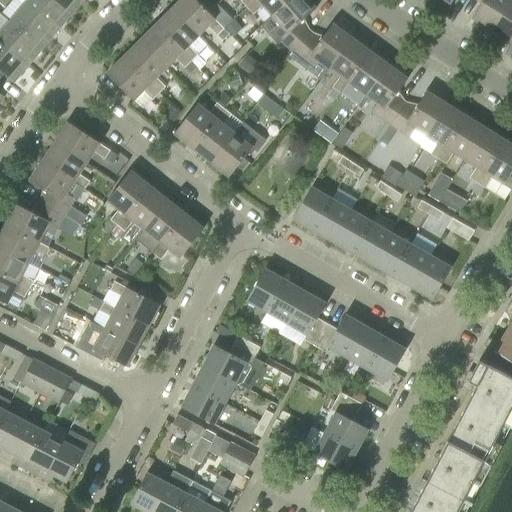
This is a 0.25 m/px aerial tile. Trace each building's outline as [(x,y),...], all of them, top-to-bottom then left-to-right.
[(52,0),(29,0),(25,5),(57,32),(71,16),(52,0)] [(52,0),(71,16),(84,0),(52,0)] [(216,19),(197,0),(181,0),(173,9),(200,35),(208,26),(218,36),(225,29),(216,19)] [(291,0),(256,0),(247,8),(254,15),(264,6),(273,16),(291,0)] [(293,51),(311,32),(301,23),(316,9),(308,0),(291,0),(273,16),(281,26),(274,33),(281,40),(293,51)] [(482,0),(483,0),(472,18),(492,30),(510,0),(482,0)] [(511,0),(510,0),(492,30),(511,42),(511,41),(511,0)] [(25,5),(11,22),(43,49),(57,32),(25,5)] [(157,25),(193,61),(199,55),(190,45),(200,35),(173,9),(157,25)] [(243,29),(235,20),(226,28),(234,37),(243,29)] [(11,22),(0,34),(0,40),(29,65),(43,49),(11,22)] [(330,69),(353,38),(333,24),(321,41),(311,32),(293,51),(288,56),(321,80),(330,69)] [(140,41),(167,68),(176,59),(186,68),(193,61),(157,25),(140,41)] [(223,41),(230,34),(225,29),(218,36),(223,41)] [(353,38),(330,69),(340,76),(332,87),(340,93),(370,51),(358,42),(353,38)] [(15,83),(29,65),(0,40),(0,78),(5,74),(15,83)] [(140,41),(124,57),(124,58),(160,94),(167,87),(157,77),(167,68),(140,41)] [(370,51),(340,93),(348,98),(355,88),(366,95),(389,65),(370,51)] [(107,74),(134,101),(135,99),(141,105),(151,97),(153,100),(160,94),(124,58),(107,74)] [(198,67),(192,61),(186,68),(191,74),(198,67)] [(391,124),(406,102),(396,96),(408,79),(389,65),(366,95),(377,103),(372,111),(380,117),(387,122),(391,124)] [(243,84),(239,74),(227,78),(230,88),(243,84)] [(257,102),(264,94),(255,86),(248,94),(257,102)] [(416,109),(406,102),(391,124),(399,129),(402,131),(401,132),(410,137),(415,129),(427,136),(446,104),(427,91),(416,109)] [(265,110),(273,100),(265,95),(258,104),(265,110)] [(198,104),(175,133),(193,148),(225,108),(218,102),(209,113),(198,104)] [(439,159),(466,116),(446,104),(427,136),(438,143),(431,154),(439,159)] [(163,113),(173,121),(181,112),(171,105),(163,113)] [(232,114),(225,108),(193,148),(212,162),(235,133),(224,125),(232,114)] [(486,128),(466,116),(439,159),(447,164),(454,153),(466,160),(486,128)] [(105,159),(111,150),(69,122),(56,142),(87,162),(94,152),(105,159)] [(212,162),(230,177),(252,149),(257,153),(267,141),(253,131),(243,122),(235,133),(212,162)] [(380,140),(391,124),(387,122),(375,140),(379,142),(380,140)] [(388,145),(399,129),(391,124),(380,140),(388,145)] [(479,183),(505,140),(486,128),(466,160),(477,167),(470,178),(479,183)] [(493,177),(511,188),(511,144),(505,140),(479,183),(486,188),(493,177)] [(87,162),(56,142),(43,161),(75,182),(74,182),(85,190),(91,181),(80,174),(87,162)] [(290,145),(281,166),(301,175),(311,154),(290,145)] [(339,162),(350,169),(353,163),(343,156),(339,162)] [(43,161),(30,181),(48,192),(42,203),(64,216),(69,207),(70,207),(76,198),(67,193),(74,182),(75,182),(43,161)] [(364,170),(353,163),(350,169),(360,176),(364,170)] [(403,174),(389,165),(382,176),(397,185),(401,177),(403,174)] [(150,185),(132,171),(108,200),(119,209),(111,220),(118,225),(150,185)] [(416,196),(421,188),(401,177),(397,185),(416,196)] [(377,187),(387,194),(391,188),(381,181),(377,187)] [(486,188),(479,183),(473,192),(480,197),(486,188)] [(150,185),(118,225),(126,231),(121,238),(131,246),(135,239),(136,240),(168,200),(150,185)] [(293,219),(314,231),(332,199),(312,187),(293,219)] [(402,195),(391,188),(387,194),(398,201),(402,195)] [(440,201),(444,195),(432,188),(429,194),(440,201)] [(314,231),(334,242),(352,210),(332,199),(314,231)] [(148,249),(153,253),(186,214),(168,200),(136,240),(147,248),(148,249)] [(429,213),(433,206),(422,200),(418,207),(429,213)] [(6,225),(40,242),(45,231),(54,235),(59,226),(64,216),(42,203),(35,213),(17,204),(6,225)] [(444,213),(433,206),(429,213),(440,219),(444,213)] [(353,254),(372,221),(352,210),(334,242),(353,254)] [(174,275),(192,252),(188,249),(205,228),(186,214),(153,253),(151,256),(174,275)] [(472,238),(475,230),(453,218),(449,225),(472,238)] [(118,225),(111,220),(104,228),(111,234),(118,225)] [(392,233),(372,221),(353,254),(373,265),(392,233)] [(40,242),(6,225),(0,236),(0,247),(29,263),(35,251),(47,258),(51,248),(40,242)] [(412,244),(392,233),(373,265),(393,277),(412,244)] [(432,256),(412,244),(393,277),(413,288),(432,256)] [(0,247),(0,273),(19,282),(30,288),(34,281),(23,275),(29,263),(0,247)] [(413,288),(433,299),(452,267),(432,256),(413,288)] [(136,275),(143,265),(136,259),(128,269),(136,275)] [(247,300),(267,312),(286,280),(266,268),(247,300)] [(26,297),(30,288),(19,282),(0,273),(0,300),(7,304),(14,291),(26,297)] [(35,279),(34,281),(30,288),(40,293),(42,294),(47,285),(35,279)] [(267,312),(271,314),(271,315),(288,324),(306,291),(286,280),(267,312)] [(116,308),(150,325),(161,304),(127,287),(115,281),(111,290),(122,296),(116,308)] [(318,318),(327,303),(306,291),(288,324),(307,335),(304,339),(315,346),(328,324),(318,318)] [(48,305),(51,300),(42,296),(39,301),(48,305)] [(101,309),(105,301),(95,296),(91,304),(101,309)] [(106,329),(139,346),(150,325),(116,308),(105,301),(101,309),(100,310),(112,317),(106,329)] [(366,326),(346,314),(337,329),(328,324),(315,346),(326,352),(328,347),(348,358),(366,326)] [(233,341),(237,334),(237,333),(220,324),(216,332),(233,341)] [(366,326),(348,358),(368,369),(386,337),(366,326)] [(88,334),(83,343),(128,367),(139,346),(106,329),(99,340),(88,334)] [(499,344),(489,338),(484,345),(511,362),(511,334),(507,331),(499,344)] [(246,348),(250,341),(237,334),(233,341),(235,342),(246,348)] [(368,369),(388,381),(407,349),(386,337),(368,369)] [(261,347),(250,341),(246,348),(257,354),(261,347)] [(215,345),(204,365),(237,382),(247,363),(251,366),(257,354),(246,348),(235,342),(229,352),(215,345)] [(15,349),(11,347),(6,344),(2,352),(10,357),(15,349)] [(24,354),(15,349),(10,357),(19,362),(24,354)] [(53,369),(34,359),(21,384),(40,393),(53,369)] [(467,511),(511,426),(511,376),(480,360),(470,379),(469,379),(468,381),(477,385),(448,441),(448,440),(446,442),(447,443),(411,511),(467,511)] [(226,403),(237,382),(204,365),(193,386),(226,403)] [(60,403),(68,387),(72,379),(53,369),(40,393),(60,403)] [(91,389),(83,384),(78,392),(87,397),(91,389)] [(193,386),(182,407),(215,424),(226,403),(193,386)] [(96,402),(100,394),(91,389),(87,397),(96,402)] [(348,405),(352,398),(341,392),(337,399),(348,405)] [(0,423),(7,411),(5,411),(11,402),(0,396),(0,423)] [(360,411),(364,404),(352,398),(348,405),(360,411)] [(325,433),(358,450),(369,429),(355,421),(360,411),(348,405),(337,399),(331,410),(336,413),(325,433)] [(261,421),(268,425),(274,414),(267,410),(261,421)] [(0,423),(0,455),(6,458),(26,421),(7,411),(0,423)] [(203,427),(178,414),(173,424),(189,432),(190,431),(198,436),(203,427)] [(285,424),(277,420),(271,431),(279,435),(285,424)] [(6,458),(13,462),(25,468),(45,431),(26,421),(6,458)] [(268,425),(261,421),(255,433),(262,437),(268,425)] [(217,434),(206,429),(202,437),(212,442),(216,435),(217,434)] [(78,462),(85,466),(96,444),(69,430),(64,441),(45,478),(51,482),(55,475),(68,482),(78,462)] [(25,468),(38,475),(45,478),(64,441),(45,431),(25,468)] [(190,431),(189,432),(185,441),(193,445),(198,436),(190,431)] [(347,471),(358,450),(325,433),(314,454),(347,471)] [(181,454),(187,442),(177,437),(171,449),(181,454)] [(232,442),(226,453),(251,466),(256,455),(232,442)] [(220,463),(245,477),(251,466),(226,453),(220,463)] [(176,511),(193,481),(174,470),(167,483),(152,511),(176,511)] [(167,483),(147,473),(131,503),(145,510),(143,511),(152,511),(167,483)] [(176,511),(201,511),(212,491),(193,481),(176,511)] [(226,511),(232,501),(212,491),(201,511),(226,511)]
